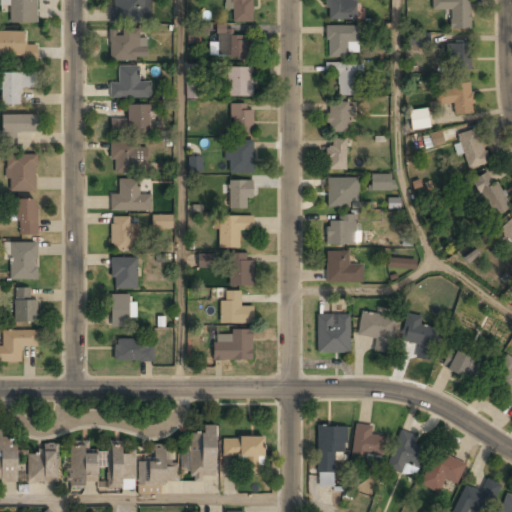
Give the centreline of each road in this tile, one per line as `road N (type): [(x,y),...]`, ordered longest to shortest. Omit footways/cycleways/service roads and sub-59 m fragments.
road 1 (residential): [(511,451),(412,392),(0,389)]
road 2 (residential): [(290,0),(290,511)]
road 3 (residential): [(72,0),(76,389)]
